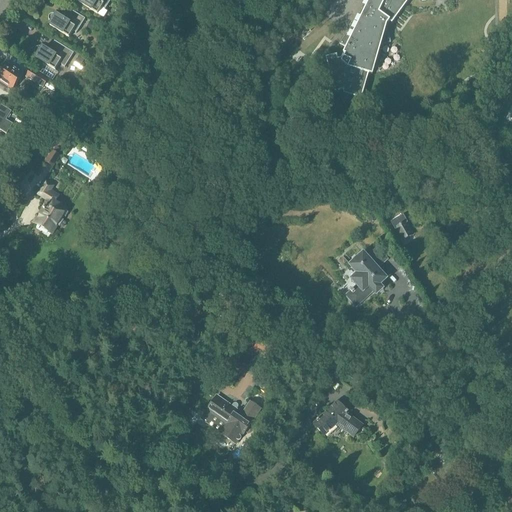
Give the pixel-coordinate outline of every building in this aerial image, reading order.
[(80,0),(79,3),(98,15),(102,8),(105,10),(104,10),(105,10),(111,0),(80,0)] [(337,56),(327,58),(336,92),(343,90),(344,95),(348,96),(356,98),(358,99),(359,98),(358,98),(365,74),(369,75),(378,46),(383,45),(391,43),(387,26),(405,0),(418,0),(419,1),(420,0),(422,2),(427,1),(427,0),(367,0),(363,9),(365,10),(360,22),(357,21),(358,20),(357,20),(338,47),(340,45),(347,49),(342,58),(342,60),(338,60),(337,56)] [(49,16),(48,18),(49,20),(49,21),(50,22),(52,23),(50,26),(69,38),(73,31),(76,33),(76,34),(85,19),(68,9),(64,16),(66,17),(64,21),(62,19),(56,16),(55,15),(53,14),(52,14),(50,15),(49,16)] [(35,49),(35,51),(35,52),(35,54),(37,55),(38,56),(36,59),(43,64),(38,72),(53,81),(58,73),(55,71),(56,70),(60,64),(65,67),(64,68),(65,68),(74,54),(54,41),(54,42),(50,49),(53,50),(50,53),(48,52),(41,48),(40,47),(38,47),(36,48),(35,49)] [(0,80),(12,89),(9,92),(10,93),(11,92),(11,93),(13,90),(14,90),(24,74),(23,73),(22,75),(7,65),(8,63),(7,62),(6,64),(0,72),(0,80)] [(31,69),(26,77),(43,88),(45,87),(48,81),(49,80),(31,69)] [(0,130),(7,134),(13,124),(6,120),(12,112),(0,104),(0,130)] [(52,151),(45,162),(53,167),(60,156),(59,155),(53,152),(52,151)] [(37,216),(33,224),(45,231),(42,235),(49,239),(51,235),(67,210),(56,202),(58,198),(50,193),(54,186),(45,181),(37,194),(47,200),(42,208),(44,210),(39,217),(37,216)] [(374,208),(365,213),(370,222),(378,217),(374,208)] [(403,215),(391,222),(395,230),(396,229),(403,242),(412,237),(405,224),(408,223),(403,215)] [(351,293),(347,296),(356,306),(373,291),(376,294),(382,289),(378,286),(385,279),(376,269),(386,260),(377,250),(367,259),(363,255),(351,266),(358,274),(352,280),(358,286),(353,290),(353,289),(350,292),(351,293)] [(253,346),(250,350),(255,353),(258,349),(270,356),(278,344),(260,334),(253,346)] [(216,397),(204,415),(211,419),(210,421),(207,425),(220,434),(220,435),(234,445),(237,441),(237,442),(238,442),(238,441),(239,441),(240,441),(240,440),(240,439),(240,438),(241,435),(242,436),(250,424),(260,411),(249,403),(241,414),(216,397)] [(337,404),(313,426),(319,432),(323,437),(328,432),(336,426),(345,432),(353,439),(358,432),(361,428),(346,416),(347,415),(337,404)] [(383,408),(379,414),(385,418),(389,412),(383,408)]
